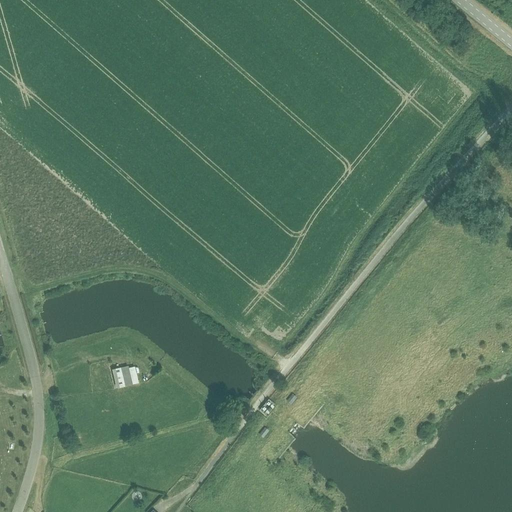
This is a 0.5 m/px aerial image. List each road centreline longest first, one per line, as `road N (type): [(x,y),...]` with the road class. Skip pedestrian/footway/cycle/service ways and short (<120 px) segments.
road 1 (unclassified): [(181,506),(287,365),(511,108)]
road 2 (tertiary): [(17,511),(40,411),(0,248)]
road 3 (track): [(35,379),(111,354),(149,367)]
